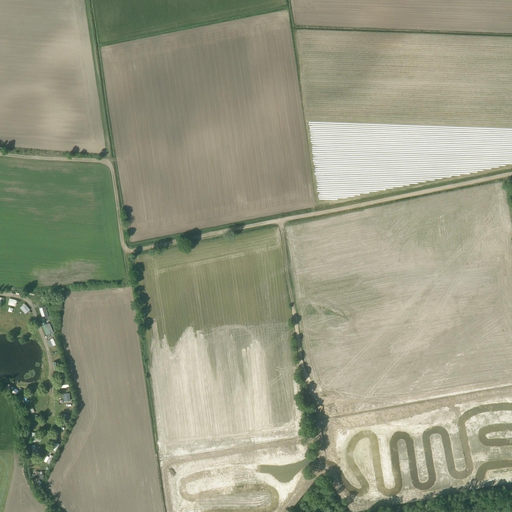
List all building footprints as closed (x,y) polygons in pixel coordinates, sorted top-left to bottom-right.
[(22,306),(20,308),(25,314),(27,312),(29,314),(30,313),(29,311),(29,310),(24,304),(22,306)] [(45,306),(39,309),(41,317),(44,316),(45,318),(49,317),(45,306)] [(45,325),(42,326),(46,335),(53,332),(49,323),(45,324),(45,325)] [(52,339),(47,341),(50,348),(55,345),(52,339)] [(20,396),(18,397),(21,400),(20,401),(25,407),(28,405),(26,403),(28,401),(25,397),(23,398),(20,396)] [(32,407),(26,410),(29,417),(32,416),(31,414),(34,413),(32,407)] [(46,456),(43,462),(49,464),(52,456),(50,455),(49,457),(46,456)]
